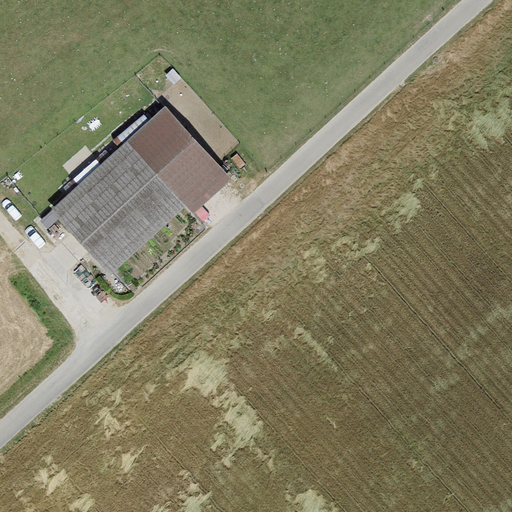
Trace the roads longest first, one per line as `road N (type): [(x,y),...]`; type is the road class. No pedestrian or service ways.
road 1 (unclassified): [(0,436),(478,0)]
road 2 (track): [(100,345),(0,223)]
